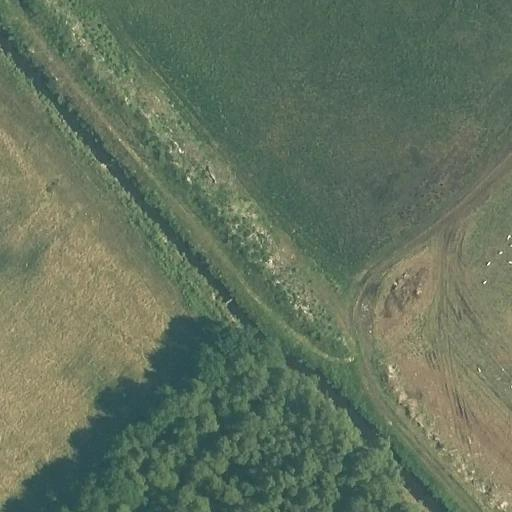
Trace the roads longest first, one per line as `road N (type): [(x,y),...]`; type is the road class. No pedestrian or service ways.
road 1 (track): [(511,155),(452,219),(329,291),(389,446),(449,511)]
road 2 (track): [(329,291),(78,0)]
